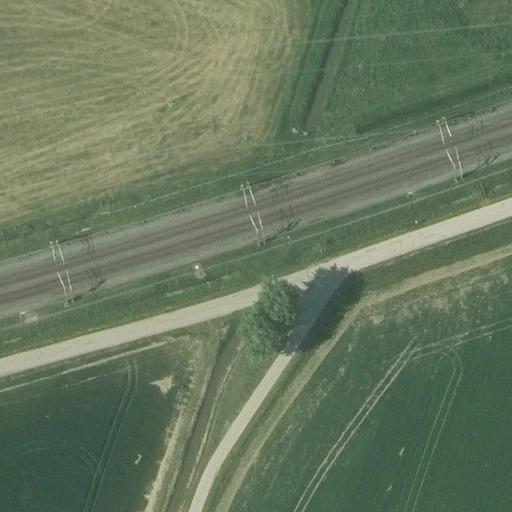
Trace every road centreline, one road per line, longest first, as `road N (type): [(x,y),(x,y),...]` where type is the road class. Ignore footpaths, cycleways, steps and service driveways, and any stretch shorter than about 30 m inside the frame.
road 1 (motorway): [(511,68),(0,333)]
road 2 (motorway): [(0,381),(330,220),(511,120)]
road 3 (unclassified): [(0,370),(204,312),(511,207)]
road 4 (track): [(123,511),(348,351),(511,251)]
road 5 (track): [(491,0),(452,24),(363,49),(273,11),(230,16),(216,45),(236,78),(278,79)]
road 6 (track): [(348,351),(0,402)]
